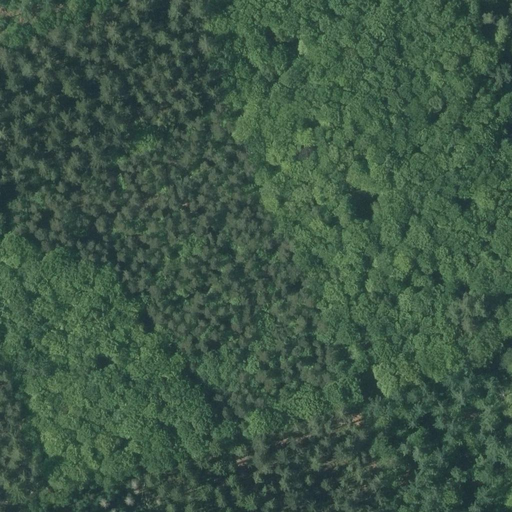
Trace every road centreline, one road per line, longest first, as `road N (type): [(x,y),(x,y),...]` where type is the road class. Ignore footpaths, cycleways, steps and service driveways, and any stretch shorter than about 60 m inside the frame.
road 1 (track): [(0,503),(511,322)]
road 2 (track): [(0,211),(85,249),(133,294),(218,426)]
